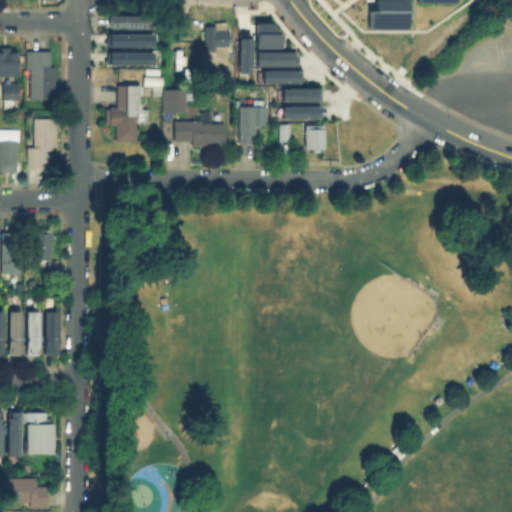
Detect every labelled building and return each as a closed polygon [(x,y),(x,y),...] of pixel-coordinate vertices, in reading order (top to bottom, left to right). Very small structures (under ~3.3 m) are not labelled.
[(373,26),(373,0),(403,0),(403,26),(373,26)] [(110,27),(110,12),(149,13),(149,27),(110,27)] [(267,22),(278,33),(278,47),(253,47),(253,22),(267,22)] [(202,50),(202,25),(225,25),(226,49),(202,50)] [(150,32),(150,45),(104,45),(104,32),(150,32)] [(249,72),(235,72),(235,33),(249,33),(249,72)] [(11,48),(11,53),(19,52),(20,77),(0,77),(0,53),(1,53),(1,49),(11,48)] [(149,50),(150,63),(104,63),(104,50),(149,50)] [(294,65),(254,65),(254,50),(294,50),(294,65)] [(52,53),(52,69),(56,69),(56,101),(31,101),(31,71),(28,71),(28,53),(52,53)] [(298,82),(259,82),(259,68),(298,68),(298,82)] [(20,101),(4,102),(3,85),(20,85),(20,101)] [(140,108),(140,111),(151,111),(151,124),(138,125),(140,143),(117,144),(117,130),(113,130),(112,126),(107,126),(107,111),(113,111),(113,108),(119,108),(119,88),(143,87),(144,108),(140,108)] [(162,96),(153,96),(152,87),(162,87),(162,96)] [(318,100),(279,100),(279,87),(318,87),(318,100)] [(189,92),(188,115),(164,115),(164,91),(189,92)] [(268,107),(268,126),(262,126),(262,129),(258,129),(258,134),(261,135),(260,148),(252,148),(252,143),(242,143),(242,98),(255,99),(255,100),(265,100),(265,106),(268,107)] [(318,118),(279,118),(279,104),(318,104),(318,118)] [(212,113),(212,124),(226,124),(226,146),(193,146),(193,142),(176,142),(176,122),(202,122),(202,113),(212,113)] [(58,119),(57,150),(50,150),(50,167),(29,167),(29,136),(35,136),(36,119),(58,119)] [(287,123),(277,123),(277,140),(287,140),(287,123)] [(292,141),(282,141),(282,124),(292,124),(292,141)] [(327,125),(329,152),(325,152),(325,154),(316,155),(314,151),(307,152),(306,127),(327,125)] [(18,143),(18,174),(1,174),(1,143),(18,143)] [(50,230),(49,266),(30,265),(31,229),(50,230)] [(0,230),(16,230),(16,272),(0,272),(0,230)] [(7,352),(7,308),(19,308),(19,352),(7,352)] [(26,351),(26,308),(38,308),(38,351),(26,351)] [(43,352),(44,308),(57,308),(57,352),(43,352)] [(5,455),(18,456),(19,410),(5,410),(5,455)] [(0,412),(4,412),(4,419),(8,419),(7,457),(0,457),(0,412)] [(15,412),(25,412),(25,458),(12,458),(12,419),(15,419),(15,412)] [(42,416),(42,428),(54,428),(54,458),(26,458),(27,416),(42,416)] [(38,480),(39,488),(51,488),(51,511),(32,511),(32,509),(17,509),(18,505),(6,505),(5,481),(38,480)]
